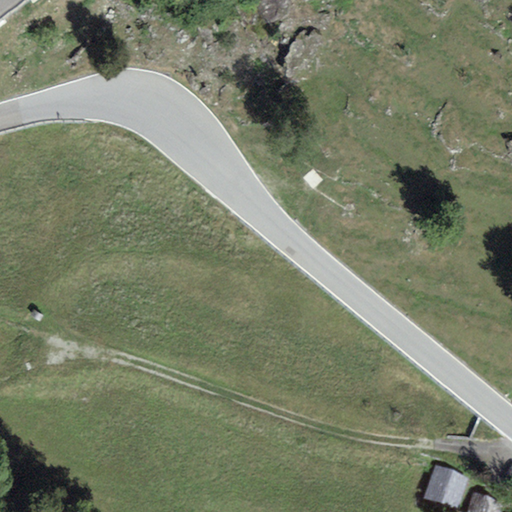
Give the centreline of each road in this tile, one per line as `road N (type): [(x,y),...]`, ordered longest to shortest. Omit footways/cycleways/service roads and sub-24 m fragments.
road 1 (unclassified): [(511,424),(277,231),(162,121),(89,100),(0,117)]
road 2 (track): [(425,446),(295,422),(62,341)]
